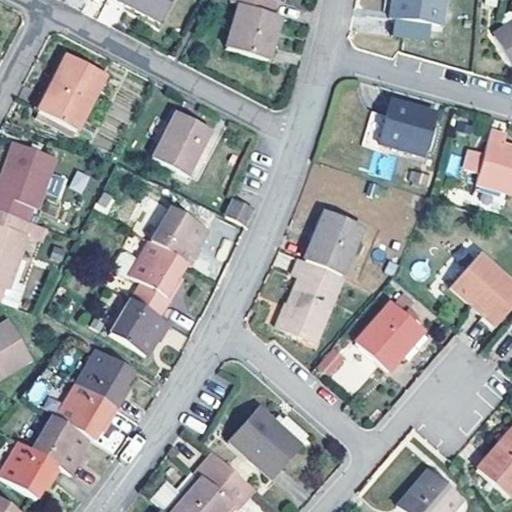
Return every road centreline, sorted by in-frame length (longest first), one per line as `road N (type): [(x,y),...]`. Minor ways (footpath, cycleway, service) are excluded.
road 1 (residential): [(302,138),(49,8)]
road 2 (residential): [(97,511),(182,395),(218,327)]
road 3 (residential): [(218,327),(302,138)]
road 4 (residential): [(218,327),(371,454)]
road 5 (residential): [(322,57),(511,105)]
